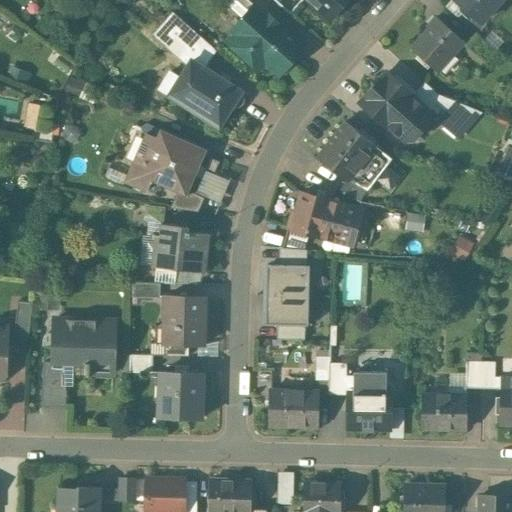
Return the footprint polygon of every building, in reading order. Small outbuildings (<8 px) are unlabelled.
[(246,0),(231,0),(227,5),(242,18),(253,6),(246,0)] [(344,0),(308,0),(328,18),(344,0)] [(452,0),(480,23),(484,19),(485,19),(492,11),(491,10),(500,0),(452,0)] [(289,34),(255,3),(242,18),(230,32),(233,35),(227,42),(257,69),(264,63),(278,75),(279,74),(284,74),(290,67),(290,61),(303,46),(298,42),(299,41),(289,33),(289,34)] [(216,51),(172,12),(151,35),(180,61),(191,48),(196,52),(209,61),(216,51)] [(435,17),(427,27),(429,29),(411,49),(443,78),(444,77),(436,70),(462,42),(435,17)] [(495,53),(476,35),(466,46),(485,64),(495,53)] [(240,91),(191,60),(179,78),(178,79),(186,85),(176,101),(218,127),(230,107),(234,107),(238,107),(241,104),(243,101),(243,98),(242,94),(240,91)] [(386,72),(359,103),(386,127),(388,125),(412,98),(413,96),(412,95),(386,72)] [(174,75),(165,77),(162,82),(161,87),(164,93),(176,101),(186,85),(178,79),(179,78),(174,75)] [(462,104),(438,95),(423,82),(412,95),(413,96),(412,98),(433,117),(432,118),(443,127),(462,104)] [(412,98),(388,125),(405,139),(413,139),(432,118),(433,117),(412,98)] [(27,126),(38,127),(41,103),(30,102),(27,126)] [(374,145),(344,122),(316,158),(346,181),(374,145)] [(206,150),(159,130),(152,146),(148,148),(145,155),(146,159),(145,161),(143,160),(142,163),(139,162),(138,164),(133,161),(124,182),(145,192),(150,181),(176,192),(185,196),(188,191),(206,150)] [(374,145),(347,181),(367,191),(391,159),(374,145)] [(219,161),(209,157),(204,169),(214,173),(219,161)] [(395,160),(378,177),(391,189),(408,172),(395,160)] [(188,191),(185,196),(176,192),(170,208),(197,212),(203,198),(188,191)] [(329,201),(300,193),(295,212),(291,211),(287,228),(319,237),(320,236),(334,240),(335,237),(351,242),(359,213),(343,208),(343,205),(329,202),(329,201)] [(187,227),(160,224),(155,267),(175,269),(200,272),(204,273),(205,262),(201,262),(204,235),(208,235),(208,234),(187,232),(187,227)] [(307,250),(279,247),(278,265),(306,266),(307,250)] [(278,265),(267,265),(266,284),(266,295),(309,296),(309,266),(306,266),(278,265)] [(200,272),(175,269),(174,283),(199,284),(200,272)] [(159,283),(132,283),(131,297),(159,298),(159,283)] [(204,296),(165,295),(164,327),(167,328),(166,342),(163,342),(163,343),(188,344),(202,344),(204,296)] [(309,296),(266,295),(266,305),(265,324),(277,325),(305,326),(308,326),(309,296)] [(31,303),(17,301),(13,339),(27,340),(31,303)] [(114,321),(53,319),(52,363),(54,363),(53,371),(55,371),(56,362),(85,363),(86,376),(88,376),(88,373),(112,374),(114,321)] [(305,326),(277,325),(277,339),(305,340),(305,326)] [(188,344),(163,343),(163,355),(187,356),(188,344)] [(130,355),(122,354),(121,372),(129,372),(130,355)] [(152,355),(130,355),(129,372),(152,372),(152,355)] [(347,363),(330,362),(329,394),(348,395),(348,394),(353,393),(354,375),(346,375),(347,363)] [(481,362),(466,362),(465,388),(480,388),(481,362)] [(495,363),(481,362),(480,388),(500,389),(500,388),(501,388),(501,378),(494,377),(495,363)] [(53,371),(43,370),(41,395),(41,408),(64,409),(65,396),(64,384),(54,384),(55,371),(53,371)] [(201,373),(160,371),(158,417),(200,418),(201,373)] [(387,372),(354,372),(354,375),(353,393),(386,394),(387,372)] [(328,373),(315,373),(315,391),(318,391),(318,395),(328,394),(328,373)] [(511,375),(501,376),(501,378),(501,388),(511,388),(511,375)] [(511,388),(501,388),(500,388),(500,389),(499,423),(511,423),(511,388)] [(315,391),(269,390),(268,426),(317,427),(318,395),(318,391),(315,391)] [(353,393),(348,394),(348,395),(348,428),(389,428),(390,394),(386,394),(353,393)] [(466,395),(422,394),(421,429),(465,430),(466,395)] [(280,471),(279,502),(295,503),(296,471),(280,471)] [(134,479),(119,478),(119,501),(133,501),(134,479)] [(185,480),(145,479),(144,511),(183,511),(184,507),(185,481),(185,480)] [(250,481),(209,480),(207,511),(249,511),(250,508),(250,481)] [(196,482),(185,481),(184,507),(195,508),(196,508),(196,482)] [(339,511),(339,484),(303,483),(303,511),(339,511)] [(443,511),(444,486),(404,485),(403,511),(443,511)] [(98,511),(99,487),(77,486),(77,488),(59,488),(58,506),(56,506),(56,508),(58,508),(57,511),(98,511)] [(509,511),(510,496),(480,495),(479,511),(509,511)]
